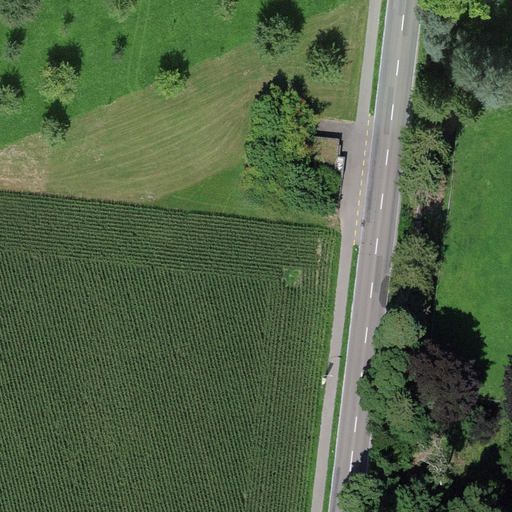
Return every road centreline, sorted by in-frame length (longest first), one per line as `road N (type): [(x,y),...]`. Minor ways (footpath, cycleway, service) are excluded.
road 1 (secondary): [(407,0),(347,511)]
road 2 (track): [(241,209),(380,226)]
